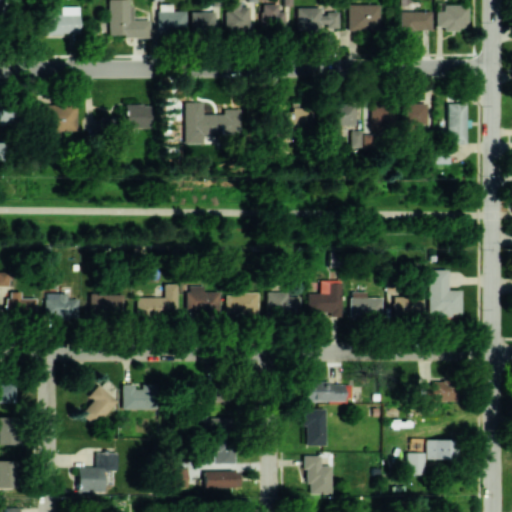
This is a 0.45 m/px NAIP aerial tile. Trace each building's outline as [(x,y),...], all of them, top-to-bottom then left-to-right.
[(105,0),(107,37),(148,36),(148,19),(130,19),(129,0),(105,0)] [(248,30),(248,6),(240,6),(240,1),(231,1),(231,11),(224,11),(224,30),(248,30)] [(184,11),(170,11),(170,3),(156,4),(156,33),(185,33),(184,11)] [(283,11),(277,11),(277,4),(260,4),(259,31),(283,31),(283,11)] [(378,4),(346,4),(345,29),(377,29),(378,4)] [(465,4),(441,4),(441,11),(434,11),(434,29),(466,28),(465,4)] [(77,34),(78,6),(60,6),(60,14),(35,13),(35,34),(77,34)] [(337,12),(319,12),(319,7),(295,6),(295,31),(320,32),(320,23),(325,24),(325,27),(337,28),(337,12)] [(398,29),(429,30),(430,11),(398,10),(398,29)] [(214,11),(189,11),(189,32),(215,32),(214,11)] [(182,143),(205,142),(205,135),(238,134),(237,111),(201,113),(201,101),(181,101),(182,143)] [(424,102),(400,102),(400,123),(424,123),(424,102)] [(39,133),(75,131),(74,103),(38,105),(39,133)] [(98,116),(98,127),(148,128),(149,103),(123,103),(122,116),(98,116)] [(464,103),(445,103),(444,143),(463,144),(464,103)] [(355,125),(355,105),(329,104),(329,124),(355,125)] [(393,130),(394,106),(369,105),(369,130),(393,130)] [(0,125),(13,125),(14,110),(0,109),(0,125)] [(295,141),(295,131),(311,131),(312,109),(289,109),(289,111),(277,111),(277,140),(295,141)] [(349,146),(360,147),(360,131),(350,130),(349,146)] [(447,163),(447,150),(432,150),(432,163),(447,163)] [(458,289),(446,289),(446,269),(426,269),(426,314),(459,314),(458,289)] [(340,316),(339,279),(318,279),(318,292),(306,292),(306,314),(329,314),(329,316),(340,316)] [(134,297),(134,316),(177,316),(177,283),(162,283),(162,297),(134,297)] [(186,309),(220,310),(220,287),(186,287),(186,309)] [(5,317),(34,316),(33,298),(19,298),(18,290),(4,291),(5,317)] [(380,297),(365,297),(365,291),(348,291),(348,319),(380,319),(380,297)] [(77,318),(76,298),(65,298),(65,292),(43,293),(43,319),(77,318)] [(259,292),(226,292),(225,313),(258,314),(259,292)] [(88,314),(121,315),(122,294),(88,293),(88,314)] [(299,293),(267,293),(266,316),(299,316),(299,293)] [(391,296),(392,317),(421,316),(420,295),(391,296)] [(0,400),(13,400),(13,380),(0,380),(0,400)] [(303,402),(347,401),(347,384),(330,385),(330,381),(303,382),(303,402)] [(422,381),(421,400),(454,401),(455,382),(422,381)] [(194,382),(223,382),(223,401),(194,401),(194,382)] [(120,408),(151,409),(152,384),(120,383),(120,408)] [(115,401),(96,384),(86,395),(91,399),(79,413),(92,426),(115,401)] [(303,445),(324,445),(323,408),(302,409),(303,445)] [(0,443),(11,444),(12,417),(0,416),(0,443)] [(207,433),(228,434),(229,417),(208,416),(207,433)] [(423,458),(450,457),(449,438),(422,439),(423,458)] [(212,462),(232,463),(232,441),(206,440),(206,451),(212,451),(212,462)] [(404,473),(422,473),(422,452),(404,451),(404,473)] [(75,490),(102,490),(102,470),(115,470),(116,453),(93,452),(93,466),(76,466),(75,490)] [(303,493),(329,493),(329,465),(318,465),(318,455),(303,455),(303,493)] [(11,459),(0,459),(0,487),(12,488),(11,459)] [(164,488),(185,487),(185,466),(163,467),(164,488)] [(202,487),(238,486),(238,470),(202,471),(202,487)]
